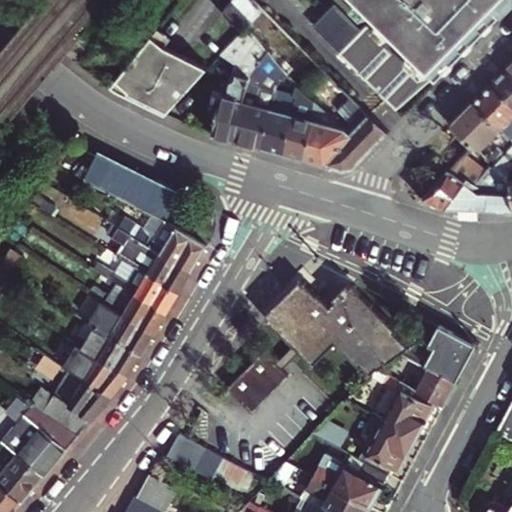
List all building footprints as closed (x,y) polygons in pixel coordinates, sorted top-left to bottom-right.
[(255,0),(236,0),(224,15),(244,32),(246,29),(264,9),(255,0)] [(511,8),(511,0),(356,0),(378,21),(364,34),(338,7),(316,28),(343,54),(342,55),(385,97),(400,111),(436,77),(438,80),(501,16),(503,18),(511,8)] [(262,65),(273,51),(257,32),(253,35),(246,29),(244,32),(223,54),(239,67),(235,83),(229,81),(214,134),(235,140),(252,82),(253,77),(262,65)] [(144,67),(129,99),(132,100),(142,106),(156,76),(180,59),(167,53),(151,40),(135,60),(144,67)] [(273,51),(262,65),(279,78),(286,67),(273,51)] [(145,108),(166,117),(208,71),(180,59),(156,76),(142,106),(145,108)] [(112,87),(129,99),(144,67),(135,60),(112,87)] [(253,77),(252,82),(274,89),(276,85),(279,78),(262,65),(253,77)] [(286,67),(279,78),(276,85),(282,86),(282,85),(292,74),(286,67)] [(493,86),(511,104),(511,68),(493,86)] [(282,85),(282,86),(287,88),(285,94),(295,96),(297,90),(303,92),(304,88),(292,74),(282,85)] [(235,140),(264,148),(282,86),(276,85),(274,89),(252,82),(235,140)] [(284,154),(296,114),(301,98),(295,96),(285,94),(287,88),(282,86),(264,148),(284,154)] [(504,132),(505,133),(511,125),(511,104),(493,86),(476,104),(504,132)] [(303,92),(301,98),(296,114),(316,120),(318,101),(312,97),(304,88),(303,92)] [(355,100),(346,90),(341,95),(351,105),(355,100)] [(354,133),(325,166),(344,171),(354,169),(389,133),(369,113),(355,100),(351,105),(354,108),(352,111),(364,122),(354,133)] [(335,117),(318,101),(316,120),(317,120),(334,125),(335,117)] [(477,149),(482,154),(504,132),(476,104),(454,126),(477,149)] [(316,120),(296,114),(284,154),(306,160),(317,120),(316,120)] [(306,160),(325,166),(354,133),(351,130),(341,127),(342,122),(335,117),(334,125),(317,120),(306,160)] [(477,149),(424,202),(447,211),(471,181),(477,172),(483,165),(490,171),(494,166),(482,154),(477,149)] [(81,181),(159,217),(164,221),(168,223),(183,193),(101,151),(81,181)] [(511,183),(511,175),(500,164),(496,167),(511,183)] [(471,181),(447,211),(448,211),(511,212),(511,183),(496,167),(494,166),(490,171),(484,177),(477,185),(471,181)] [(477,172),(471,181),(477,185),(484,177),(477,172)] [(120,226),(192,270),(207,245),(168,223),(164,221),(155,235),(150,232),(125,217),(120,226)] [(159,217),(150,232),(155,235),(164,221),(159,217)] [(138,266),(179,291),(192,270),(120,226),(115,233),(141,249),(132,263),(138,266)] [(136,294),(166,313),(179,291),(138,266),(129,281),(124,278),(120,285),(128,289),(136,294)] [(0,271),(0,290),(9,279),(0,271)] [(120,285),(112,298),(127,308),(136,294),(128,289),(120,285)] [(267,341),(319,379),(337,354),(367,375),(372,369),(374,368),(377,368),(383,371),(408,346),(394,334),(396,332),(353,302),(354,300),(344,293),(342,296),(339,294),(327,310),(330,313),(326,318),(297,298),(296,300),(292,298),(264,337),(267,339),(267,341)] [(116,311),(153,333),(166,313),(136,294),(127,308),(112,298),(108,305),(116,311)] [(101,328),(141,353),(153,333),(116,311),(108,305),(96,325),(101,328)] [(101,328),(96,325),(89,321),(79,338),(91,345),(101,328)] [(436,400),(444,405),(477,344),(441,326),(402,354),(428,368),(427,370),(426,370),(415,389),(436,400)] [(76,343),(127,375),(132,368),(141,353),(101,328),(91,345),(79,338),(76,336),(73,342),(76,343)] [(64,364),(71,369),(111,395),(127,375),(76,343),(63,363),(64,364)] [(63,363),(37,346),(29,360),(56,378),(64,364),(63,363)] [(262,362),(229,409),(255,428),(287,386),(274,376),(277,372),(262,362)] [(33,400),(52,414),(78,435),(111,395),(71,369),(58,392),(44,383),(33,400)] [(384,422),(416,440),(433,408),(432,406),(436,400),(415,389),(405,384),(384,422)] [(511,405),(498,431),(511,438),(511,405)] [(10,448),(17,455),(42,477),(78,435),(52,414),(41,427),(33,421),(10,448)] [(416,440),(384,422),(368,454),(399,471),(416,440)] [(323,439),(332,444),(338,447),(345,437),(328,428),(319,437),(323,439)] [(222,456),(180,433),(170,455),(211,477),(222,456)] [(323,439),(319,437),(306,452),(309,454),(323,439)] [(314,477),(372,508),(390,475),(338,447),(332,444),(314,477)] [(17,455),(0,475),(0,485),(20,503),(42,477),(17,455)] [(160,508),(166,511),(179,489),(150,473),(137,495),(160,508)] [(302,499),(323,510),(326,511),(369,511),(372,508),(314,477),(302,499)] [(0,511),(12,511),(20,503),(0,485),(0,511)] [(157,511),(160,508),(137,495),(136,495),(125,511),(157,511)] [(275,511),(252,499),(241,510),(243,511),(275,511)] [(511,511),(511,507),(497,500),(489,511),(511,511)]
